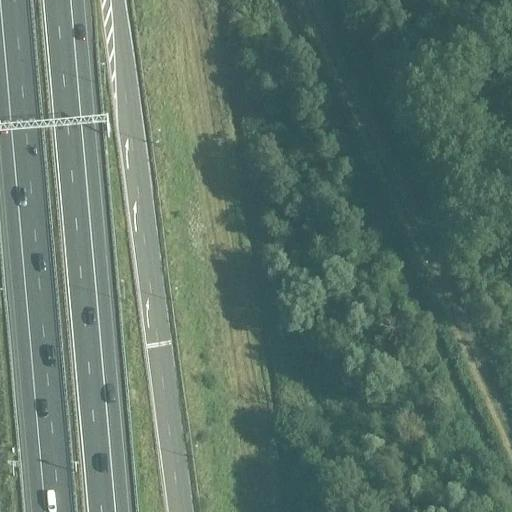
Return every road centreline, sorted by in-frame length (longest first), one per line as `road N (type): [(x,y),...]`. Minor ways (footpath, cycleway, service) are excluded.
road 1 (motorway): [(176,511),(114,0)]
road 2 (motorway): [(107,511),(62,0)]
road 3 (motorway): [(8,0),(53,511)]
road 4 (unknown): [(511,463),(304,0)]
